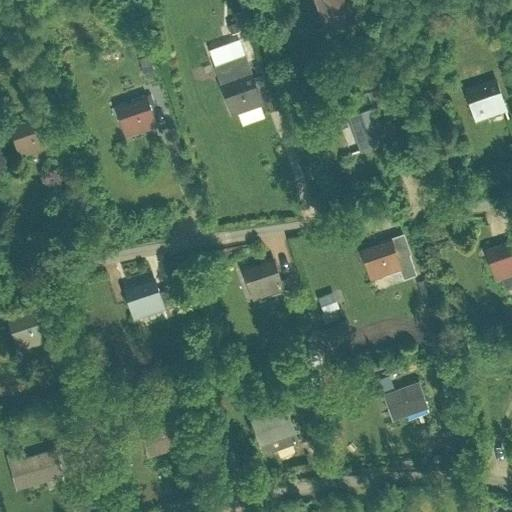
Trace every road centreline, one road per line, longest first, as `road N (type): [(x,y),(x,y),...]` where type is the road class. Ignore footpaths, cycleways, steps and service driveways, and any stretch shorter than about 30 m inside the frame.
road 1 (residential): [(0,283),(304,225),(511,204)]
road 2 (residential): [(193,511),(397,479),(455,479),(511,496)]
